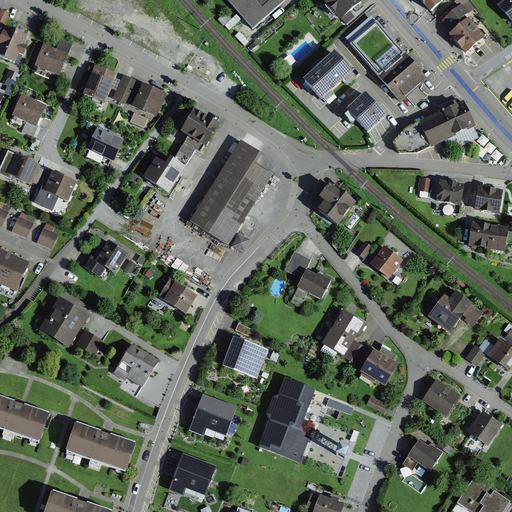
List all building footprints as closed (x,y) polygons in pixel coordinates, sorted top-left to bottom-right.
[(224,0),(253,31),(286,2),(284,0),(224,0)] [(338,22),(361,3),(358,0),(319,0),(320,0),(338,22)] [(442,0),(417,0),(428,12),(442,0)] [(465,54),(484,37),(468,18),(479,10),(470,0),(458,0),(457,1),(459,4),(442,18),(453,31),(449,35),(465,54)] [(511,0),(509,0),(507,2),(505,0),(498,0),(495,3),(500,8),(511,22),(511,0)] [(2,9),(0,15),(0,25),(7,27),(11,12),(2,9)] [(422,87),(427,82),(372,18),(344,41),(400,105),(408,98),(417,109),(431,97),(422,87)] [(25,40),(3,30),(0,36),(0,62),(12,68),(25,40)] [(58,78),(67,56),(45,46),(35,67),(58,78)] [(321,102),(352,74),(336,56),(305,84),(321,102)] [(117,75),(96,66),(81,96),(102,106),(117,75)] [(155,119),(165,96),(125,78),(114,101),(155,119)] [(46,106),(22,97),(12,117),(36,129),(46,106)] [(385,119),(367,97),(347,114),(365,135),(385,119)] [(475,128),(463,105),(418,124),(405,132),(392,146),(399,158),(419,156),(475,128)] [(203,150),(218,127),(191,113),(178,134),(203,150)] [(124,143),(96,130),(86,150),(114,164),(124,143)] [(260,157),(240,144),(188,224),(226,249),(272,178),(254,166),(260,157)] [(40,167),(15,157),(5,177),(30,189),(40,167)] [(184,169),(167,159),(163,164),(154,160),(142,178),(167,196),(184,169)] [(77,184),(51,173),(39,199),(46,202),(49,196),(67,204),(77,184)] [(434,183),(423,180),(420,193),(431,196),(434,183)] [(355,205),(326,186),(316,200),(321,204),(315,212),(336,229),(355,205)] [(465,188),(442,186),(441,205),(463,207),(465,188)] [(504,192),(480,190),(478,212),(502,214),(504,192)] [(11,214),(0,209),(0,228),(3,230),(11,214)] [(35,226),(19,219),(12,234),(28,241),(35,226)] [(509,231),(476,226),(473,248),(507,253),(509,231)] [(60,236),(45,229),(38,244),(53,251),(60,236)] [(246,252),(252,239),(238,232),(232,246),(246,252)] [(128,256),(107,241),(84,271),(100,280),(107,270),(115,276),(128,256)] [(404,263),(385,248),(369,268),(388,283),(404,263)] [(0,288),(15,295),(28,266),(0,253),(0,288)] [(311,261),(295,253),(285,272),(294,277),(296,273),(303,276),(306,271),(311,261)] [(329,283),(306,271),(303,276),(296,289),(299,291),(295,297),(304,302),(307,296),(319,302),(329,283)] [(199,296),(170,282),(161,296),(165,298),(162,304),(184,317),(199,296)] [(473,329),(484,316),(454,292),(448,301),(444,297),(428,319),(449,336),(463,319),(473,329)] [(96,357),(104,342),(82,329),(89,317),(58,299),(38,330),(68,348),(72,342),(96,357)] [(356,364),(366,346),(357,341),(365,324),(342,312),(322,343),(356,364)] [(268,352),(232,339),(221,367),(256,381),(268,352)] [(507,374),(511,368),(511,348),(499,340),(487,359),(507,374)] [(159,361),(131,346),(114,374),(126,383),(129,379),(142,389),(159,361)] [(384,389),(397,366),(371,349),(358,372),(384,389)] [(485,357),(476,350),(468,361),(473,364),(477,368),(485,357)] [(315,391),(286,379),(259,451),(300,465),(310,440),(311,437),(303,434),(301,429),(315,391)] [(460,396),(437,382),(423,403),(444,419),(460,396)] [(236,409),(202,396),(190,432),(203,438),(205,430),(225,437),(236,409)] [(0,428),(41,442),(50,416),(0,399),(0,428)] [(388,407),(371,399),(368,407),(384,415),(388,407)] [(353,410),(329,401),(327,407),(350,416),(353,410)] [(503,426),(482,413),(468,433),(488,447),(503,426)] [(126,472),(135,445),(76,425),(67,452),(126,472)] [(442,454),(418,441),(408,458),(430,472),(442,454)] [(216,468),(181,456),(168,492),(203,502),(216,468)] [(502,511),(509,502),(474,479),(457,505),(468,511),(502,511)] [(341,511),(344,505),(312,494),(305,511),(341,511)] [(103,511),(52,495),(46,511),(103,511)]
